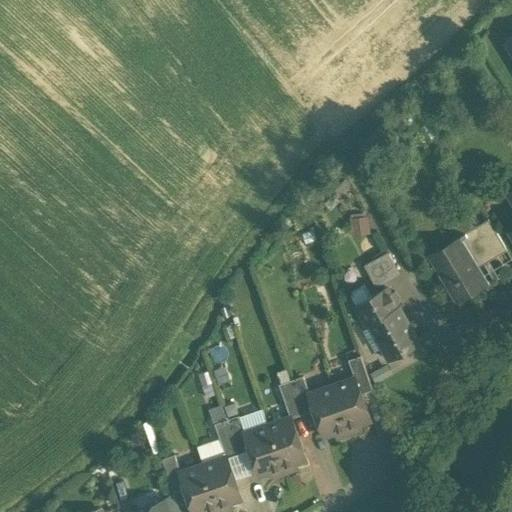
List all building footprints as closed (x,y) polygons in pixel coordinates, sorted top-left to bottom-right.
[(371,215),(353,216),(354,233),(372,232),(371,215)] [(460,236),(478,225),(473,217),(455,228),(460,236)] [(508,249),(489,218),(478,225),(494,251),(504,245),(507,249),(508,249)] [(460,236),(428,255),(457,303),(490,283),(479,266),(507,249),(504,245),(494,251),(478,225),(460,236)] [(389,253),(365,266),(377,286),(400,274),(389,253)] [(363,268),(352,273),(356,282),(367,276),(363,268)] [(388,287),(357,304),(368,324),(369,323),(368,323),(398,306),(388,287)] [(398,306),(368,323),(369,323),(389,359),(420,342),(400,305),(398,306)] [(362,355),(349,359),(355,377),(356,376),(362,393),(373,389),(362,355)] [(374,369),(378,380),(397,374),(393,363),(374,369)] [(310,392),(304,375),(292,379),(304,413),(315,409),(309,393),(310,392)] [(355,377),(333,384),(350,433),(362,428),(360,423),(371,419),(362,393),(356,376),(355,377)] [(292,379),(280,384),(291,416),(292,415),(293,417),(304,413),(292,379)] [(310,392),(309,393),(315,409),(324,436),(336,432),(337,437),(350,433),(333,384),(310,392)] [(240,415),(228,419),(240,453),(251,449),(245,432),(246,431),(240,415)] [(291,416),(268,424),(285,472),(297,468),(295,462),(307,458),(293,417),(292,415),(291,416)] [(240,453),(228,419),(216,423),(227,455),(228,455),(228,457),(240,453)] [(246,431),(245,432),(251,449),(260,475),(271,471),(273,476),(285,472),(268,424),(246,431)] [(176,454),(164,458),(175,492),(186,488),(181,471),(182,471),(176,454)] [(227,455),(204,463),(221,511),(233,507),(231,502),(242,498),(228,457),(228,455),(227,455)] [(182,471),(181,471),(186,488),(194,511),(201,511),(207,510),(207,511),(218,511),(221,511),(204,463),(182,471)] [(169,511),(165,500),(134,511),(169,511)]
